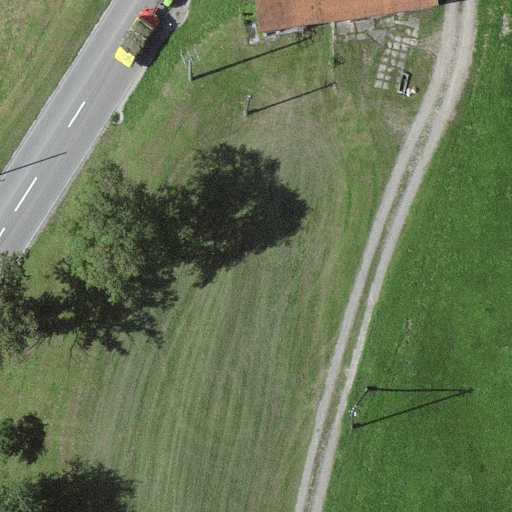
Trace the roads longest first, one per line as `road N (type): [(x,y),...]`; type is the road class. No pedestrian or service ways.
road 1 (track): [(308,511),(365,296),(449,82),(463,0)]
road 2 (tertiary): [(0,239),(152,0)]
